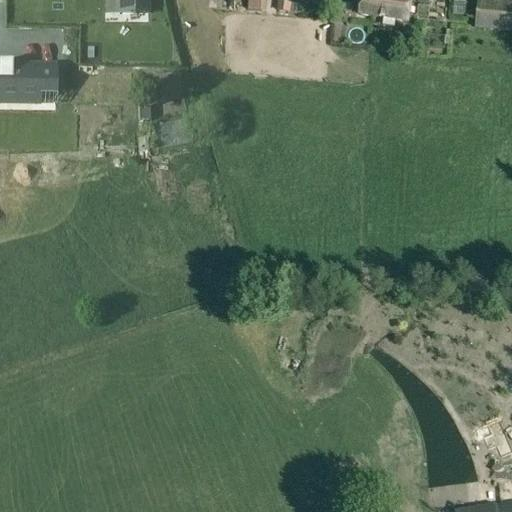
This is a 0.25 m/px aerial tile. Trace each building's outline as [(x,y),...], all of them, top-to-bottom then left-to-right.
[(119,0),(119,15),(120,15),(148,15),(148,0),(119,0)] [(249,0),(248,12),(266,13),(266,0),(249,0)] [(406,0),(361,0),(359,16),(407,23),(410,2),(407,1),(406,0)] [(511,4),(478,1),(475,28),(511,32),(511,4)] [(467,4),(455,2),(453,15),(466,17),(467,4)] [(5,66),(4,70),(0,69),(0,102),(42,104),(42,97),(62,97),(62,73),(42,73),(42,71),(19,70),(19,66),(5,66)] [(157,151),(192,145),(187,120),(152,127),(157,151)]
